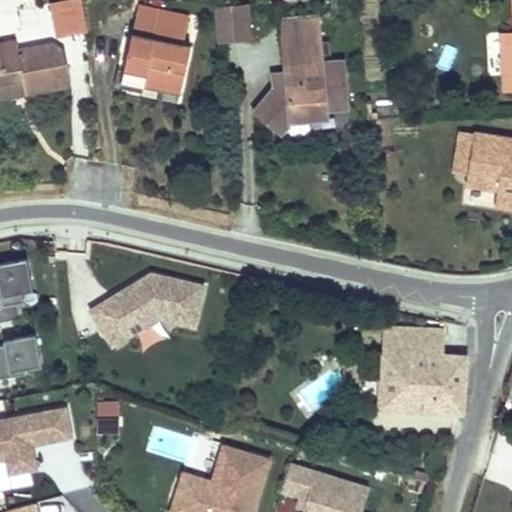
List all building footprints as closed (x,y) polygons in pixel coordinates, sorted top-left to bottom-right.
[(53,12),(81,6),(79,0),(75,0),(52,5),(53,12)] [(190,17),(139,5),(137,13),(188,24),(190,17)] [(251,40),(248,5),(216,7),(218,42),(251,40)] [(86,30),(81,6),(53,12),(58,36),(86,30)] [(188,62),(180,60),(184,45),(188,24),(137,13),(131,41),(138,43),(135,54),(128,53),(124,70),(119,69),(115,86),(142,92),(143,87),(180,95),(188,62)] [(320,41),(318,17),(282,20),(284,44),(320,41)] [(511,74),(511,51),(511,32),(502,33),(505,75),(511,74)] [(72,83),(65,51),(54,43),(19,49),(17,39),(0,42),(0,81),(23,77),(26,92),(72,83)] [(135,54),(138,43),(131,41),(128,53),(135,54)] [(348,109),(343,61),(322,63),(320,41),(284,44),(287,73),(288,85),(276,86),(265,99),(275,108),(265,119),(284,136),(311,133),(309,119),(327,118),(326,110),(348,109)] [(188,62),(191,46),(184,45),(180,60),(188,62)] [(288,85),(287,73),(273,75),(274,86),(276,86),(288,85)] [(0,96),(26,92),(23,77),(0,81),(0,96)] [(265,119),(275,108),(265,99),(255,111),(265,119)] [(511,138),(460,131),(454,172),(468,174),(500,179),(495,206),(511,208),(511,138)] [(498,189),(500,179),(468,174),(466,184),(498,189)] [(0,264),(0,298),(1,298),(3,308),(24,304),(22,294),(33,291),(27,260),(0,264)] [(194,328),(204,287),(151,275),(142,280),(144,283),(137,286),(136,284),(90,312),(106,337),(126,324),(133,335),(158,320),(194,328)] [(0,320),(22,316),(20,306),(0,309),(0,320)] [(112,348),(133,335),(126,324),(106,337),(112,348)] [(442,384),(443,355),(444,330),(384,327),(382,379),(381,379),(380,411),(463,413),(464,385),(442,384)] [(41,367),(35,335),(4,341),(4,346),(0,346),(0,380),(25,376),(24,370),(41,367)] [(464,385),(466,357),(443,355),(442,384),(464,385)] [(120,403),(98,402),(97,433),(119,434),(120,403)] [(31,447),(30,436),(37,435),(39,445),(71,439),(66,410),(0,422),(0,462),(6,461),(9,476),(36,471),(31,447)] [(39,445),(37,435),(30,436),(31,447),(39,445)] [(253,511),(270,460),(223,445),(212,481),(183,472),(170,511),(253,511)] [(358,452),(332,445),(329,454),(355,462),(358,452)] [(362,511),(369,489),(290,464),(281,492),(300,498),(309,500),(307,506),(303,511),(302,511),(362,511)] [(436,485),(439,478),(417,471),(414,479),(436,485)] [(307,506),(309,500),(300,498),(297,509),(303,511),(307,506)]
